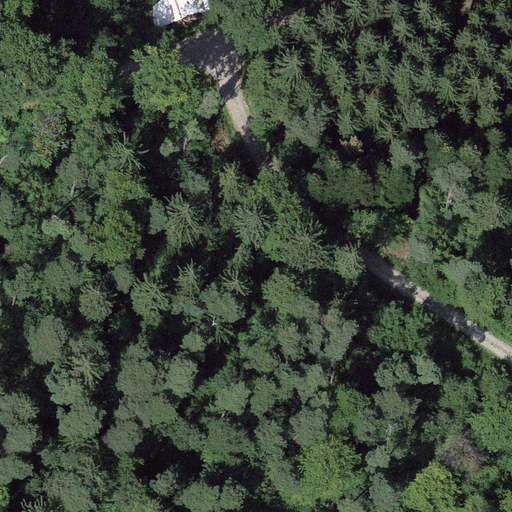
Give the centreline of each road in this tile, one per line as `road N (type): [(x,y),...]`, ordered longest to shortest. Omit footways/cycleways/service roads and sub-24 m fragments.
road 1 (track): [(0,157),(229,38),(511,33)]
road 2 (track): [(511,358),(307,226),(223,40)]
